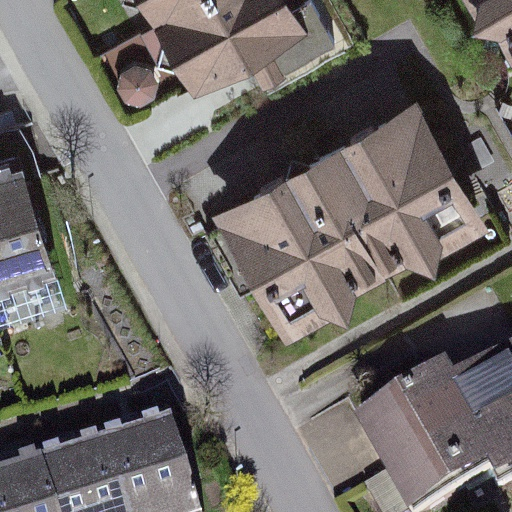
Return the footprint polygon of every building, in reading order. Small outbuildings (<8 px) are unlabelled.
[(298,0),(141,0),(197,100),(317,34),(298,0)] [(511,0),(470,0),(511,75),(511,0)] [(421,109),(224,217),(296,347),(493,239),(421,109)] [(0,327),(72,306),(31,172),(0,181),(0,327)] [(511,345),(361,428),(407,511),(474,511),(511,491),(511,345)] [(0,511),(197,511),(173,432),(0,483),(0,511)]
